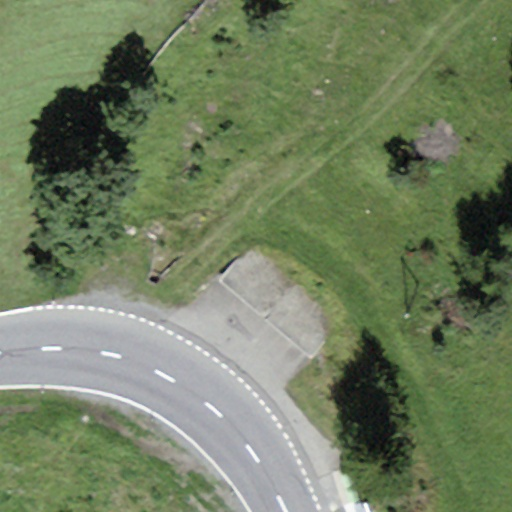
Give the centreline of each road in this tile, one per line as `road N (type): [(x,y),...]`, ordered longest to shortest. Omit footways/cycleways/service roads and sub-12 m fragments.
road 1 (track): [(483,0),(231,231),(112,355)]
road 2 (secondary): [(0,357),(97,351),(147,364),(208,399),(250,444),(283,511)]
